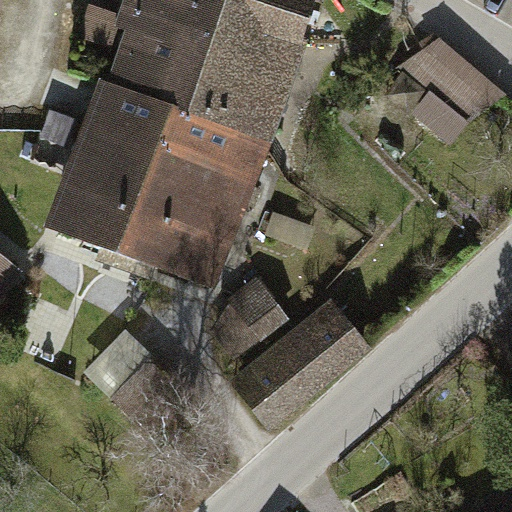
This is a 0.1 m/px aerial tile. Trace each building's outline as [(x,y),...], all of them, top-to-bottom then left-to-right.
[(282,76),(310,1),(307,0),(132,0),(125,21),(139,26),(282,76)] [(258,146),(282,76),(139,26),(115,95),(258,146)] [(511,107),(511,104),(442,45),(386,109),(414,133),(436,108),(480,146),(511,107)] [(205,280),(258,146),(115,95),(107,92),(55,226),(205,280)] [(0,315),(28,275),(0,256),(0,315)] [(245,380),(236,386),(276,438),(375,361),(335,310),(299,338),(268,297),(213,339),(245,380)] [(135,332),(96,369),(124,398),(163,360),(135,332)]
